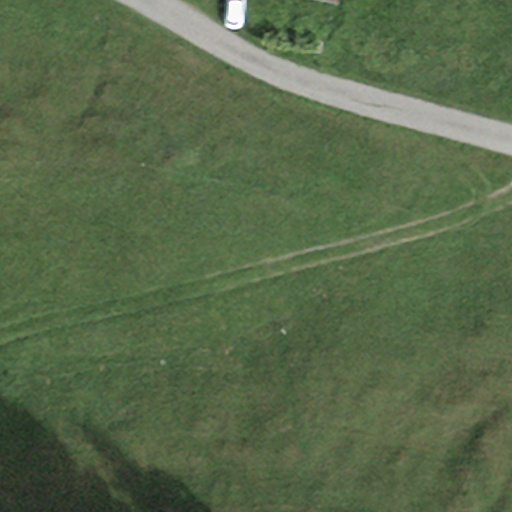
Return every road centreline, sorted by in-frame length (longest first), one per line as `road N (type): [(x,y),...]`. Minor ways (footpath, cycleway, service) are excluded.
road 1 (track): [(511,199),(281,284),(81,322),(0,347)]
road 2 (unclassified): [(137,0),(227,50),(352,101),(511,142)]
